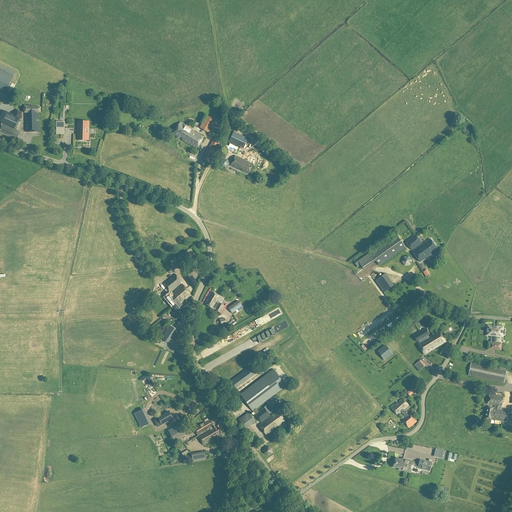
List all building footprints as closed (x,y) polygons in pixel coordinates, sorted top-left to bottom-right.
[(15,73),(0,64),(0,88),(5,91),(15,73)] [(6,92),(9,94),(14,86),(11,84),(6,92)] [(39,132),(38,113),(40,113),(40,107),(24,106),(24,113),(26,113),(26,132),(39,132)] [(13,113),(11,114),(4,110),(0,118),(0,122),(6,125),(18,130),(21,122),(17,121),(22,118),(22,114),(18,111),(13,113)] [(208,133),(215,121),(207,116),(200,128),(208,133)] [(77,121),(77,140),(89,140),(89,121),(77,121)] [(203,138),(185,126),(180,123),(172,135),(178,138),(178,137),(197,149),(203,138)] [(21,133),(2,124),(0,128),(0,133),(18,141),(21,133)] [(244,148),(247,140),(233,133),(228,143),(237,147),(238,145),(244,148)] [(215,150),(218,145),(219,142),(221,138),(216,135),(215,137),(214,137),(202,160),(208,163),(211,158),(215,150)] [(249,174),(253,165),(235,156),(231,166),(249,174)] [(220,162),(221,167),(225,168),(228,165),(227,160),(223,159),(220,162)] [(379,266),(405,248),(396,235),(370,253),(379,266)] [(421,243),(415,235),(406,242),(412,250),(421,243)] [(420,262),(438,250),(430,239),(412,251),(420,262)] [(180,261),(189,255),(187,251),(177,256),(180,261)] [(181,269),(193,262),(190,256),(177,263),(181,269)] [(403,257),(401,262),(404,266),(410,266),(411,260),(408,256),(403,257)] [(194,269),(202,267),(200,263),(186,268),(187,271),(193,268),(194,269)] [(197,283),(190,273),(184,277),(191,287),(197,283)] [(170,293),(182,283),(175,274),(163,284),(170,293)] [(375,281),(383,294),(393,288),(386,275),(375,281)] [(171,293),(166,298),(173,306),(178,302),(175,298),(186,289),(183,284),(174,291),(171,294),(171,293)] [(178,302),(173,306),(177,312),(180,309),(182,311),(184,309),(183,308),(180,304),(183,302),(191,296),(186,289),(175,298),(178,302)] [(217,302),(220,297),(211,292),(204,304),(220,313),(224,306),(217,302)] [(232,313),(242,306),(238,301),(228,308),(232,313)] [(275,319),(281,317),(278,309),(272,311),(275,319)] [(261,326),(273,321),(271,316),(259,320),(261,326)] [(286,324),(238,346),(241,352),(289,330),(286,324)] [(167,342),(175,329),(170,325),(161,338),(167,342)] [(487,326),(486,335),(492,335),(491,342),(490,342),(489,349),(500,350),(501,343),(496,343),(496,336),(501,336),(502,335),(504,335),(505,329),(502,329),(502,327),(487,326)] [(414,336),(413,336),(417,342),(418,341),(419,343),(417,344),(424,355),(445,342),(439,331),(429,337),(428,335),(429,335),(426,329),(425,329),(420,332),(419,332),(414,336)] [(385,346),(377,352),(384,360),(392,354),(385,346)] [(424,366),(420,361),(414,366),(419,371),(424,366)] [(504,383),(506,371),(471,363),(468,375),(504,383)] [(229,382),(228,383),(233,390),(234,389),(258,371),(254,365),(229,382)] [(270,416),(269,414),(271,412),(268,409),(266,411),(264,408),(258,412),(256,409),(291,382),(278,366),(263,378),(240,395),(261,422),(270,416)] [(497,420),(499,409),(497,409),(497,406),(502,407),(503,397),(489,394),(488,405),(495,406),(494,408),(493,408),(493,407),(487,406),(485,419),(484,422),(490,423),(491,419),(497,420)] [(276,395),(266,402),(269,406),(279,398),(276,395)] [(402,398),(391,408),(397,415),(401,412),(406,417),(408,415),(403,410),(409,405),(402,398)] [(509,423),(511,411),(499,409),(497,420),(509,423)] [(143,410),(135,414),(141,427),(150,423),(143,410)] [(266,435),(285,421),(278,411),(259,425),(266,435)] [(158,418),(155,420),(156,423),(158,426),(161,424),(162,425),(173,418),(169,412),(158,418)] [(254,421),(249,413),(239,419),(244,427),(254,421)] [(416,422),(410,414),(408,415),(406,417),(402,421),(409,428),(416,422)] [(225,433),(219,422),(218,422),(219,422),(216,424),(214,421),(210,423),(206,418),(204,419),(205,421),(193,428),(203,445),(220,436),(225,433)] [(187,432),(182,423),(168,431),(174,440),(187,432)] [(272,443),(279,438),(275,433),(268,438),(272,443)] [(267,446),(263,449),(264,454),(269,456),(273,453),(272,448),(267,446)] [(436,448),(434,457),(442,459),(444,450),(436,448)] [(204,452),(191,454),(192,462),(206,460),(204,452)] [(414,461),(413,461),(402,458),(401,459),(396,457),(392,467),(399,469),(398,470),(411,474),(413,466),(418,467),(417,468),(430,471),(432,463),(420,459),(419,464),(414,462),(414,461)]
